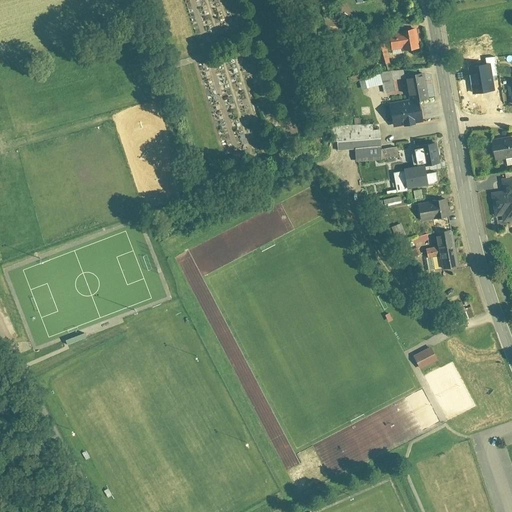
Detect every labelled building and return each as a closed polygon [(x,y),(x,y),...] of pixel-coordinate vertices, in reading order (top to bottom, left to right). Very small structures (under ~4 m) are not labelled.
[(403,49),(415,48),(412,29),(389,32),(392,49),(403,47),(403,49)] [(377,45),(381,63),(392,61),(387,43),(377,45)] [(469,67),(473,92),(493,89),(490,64),(469,67)] [(422,73),(405,76),(408,95),(417,93),(425,91),(422,73)] [(394,126),(423,120),(417,93),(408,95),(409,101),(390,104),(394,126)] [(373,126),(357,128),(358,162),(383,161),(399,158),(396,148),(382,150),(381,130),(374,130),(373,126)] [(495,160),(511,157),(511,137),(491,141),(495,160)] [(415,146),(418,166),(425,164),(439,162),(436,143),(415,146)] [(406,182),(407,187),(438,182),(436,171),(426,173),(425,164),(418,166),(404,168),(404,170),(394,172),(396,184),(406,182)] [(511,177),(502,179),(503,191),(491,193),(496,216),(502,215),(503,221),(511,219),(511,177)] [(417,203),(420,220),(447,215),(444,198),(417,203)] [(390,226),(393,235),(403,232),(400,222),(390,226)] [(441,268),(458,265),(450,229),(435,232),(441,268)] [(419,371),(436,363),(429,349),(412,357),(419,371)]
